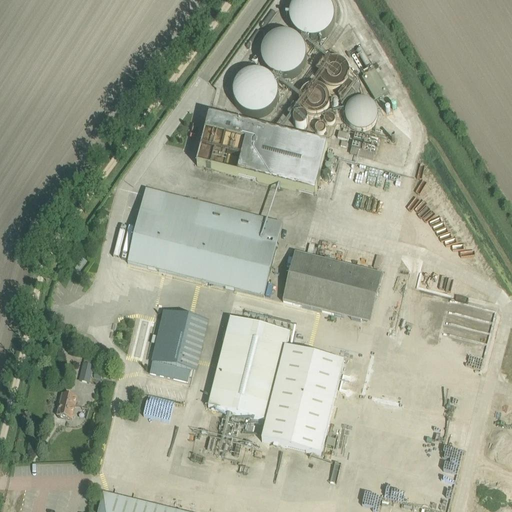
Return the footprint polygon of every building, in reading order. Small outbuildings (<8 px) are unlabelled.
[(304,38),(310,39),(316,40),(322,38),(327,35),(332,31),(335,25),(336,19),(336,13),(334,7),(330,2),(327,0),(299,0),(299,1),(295,6),(292,11),(291,18),(292,24),(295,29),(299,34),(304,38)] [(277,80),(283,81),(289,81),(295,78),(300,74),(304,69),(306,64),(306,57),(305,51),(302,45),(297,41),(292,38),(285,36),(279,37),(272,39),(267,43),(263,48),(261,55),(261,61),(263,67),(266,73),(271,77),(277,80)] [(321,80),(325,84),(328,87),(333,89),(337,89),(342,88),(346,85),(349,81),(351,76),(350,71),(348,66),(345,61),(340,59),(334,59),(329,60),(324,64),(321,68),(320,74),(321,80)] [(246,118),(253,119),(260,119),(266,117),(271,114),(275,109),(278,103),(279,97),(278,91),(276,85),(272,79),(266,76),(260,73),(254,73),(247,74),(242,77),(237,82),(233,88),(232,95),(233,102),(236,109),(240,114),(246,118)] [(390,95),(377,73),(365,80),(378,102),(390,95)] [(312,115),(317,116),(321,115),(325,112),(328,109),(330,105),(330,100),(329,95),(326,90),(321,87),(316,86),(310,87),(305,91),(303,95),(301,99),(302,104),(304,109),(307,113),(312,115)] [(356,132),(361,133),(367,133),(372,130),(375,126),(378,122),(378,116),(377,111),(374,106),(369,103),(363,101),(357,102),(352,105),(348,109),(346,114),(346,120),(348,125),(351,129),(356,132)] [(197,167),(316,197),(328,148),(209,119),(197,167)] [(439,185),(437,196),(444,198),(447,187),(439,185)] [(128,265),(264,299),(282,226),(146,192),(128,265)] [(283,303),(361,323),(371,325),(383,277),(295,255),(283,303)] [(178,358),(187,320),(164,315),(150,375),(186,383),(188,372),(191,361),(178,358)] [(191,361),(188,372),(199,375),(211,326),(187,320),(178,358),(191,361)] [(209,409),(268,424),(263,443),(320,457),(343,365),(287,351),(290,336),(231,321),(209,409)] [(85,360),(80,382),(89,384),(94,362),(85,360)] [(58,418),(62,419),(72,421),(77,399),(63,396),(58,418)] [(98,511),(170,511),(103,495),(98,511)]
